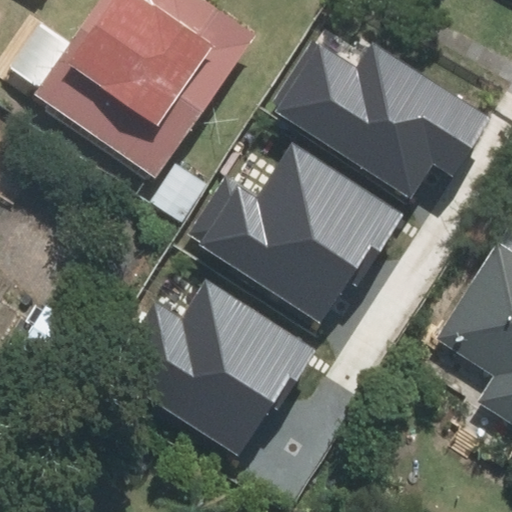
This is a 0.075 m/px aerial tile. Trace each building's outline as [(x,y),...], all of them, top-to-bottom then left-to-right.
[(199,0),(98,0),(70,41),(43,22),(11,67),(38,86),(34,92),(156,178),(254,38),(199,0)] [(327,231),(348,244),(341,257),(370,276),(393,240),(402,225),(373,207),(438,105),(333,39),(245,179),(300,214),(292,226),(319,243),(327,231)] [(209,179),(176,157),(145,205),(177,227),(209,179)] [(436,334),(493,370),(475,398),(511,421),(511,219),(509,218),(436,334)] [(392,293),(336,258),(270,364),(327,399),(392,293)] [(90,324),(52,294),(18,337),(56,367),(90,324)]
